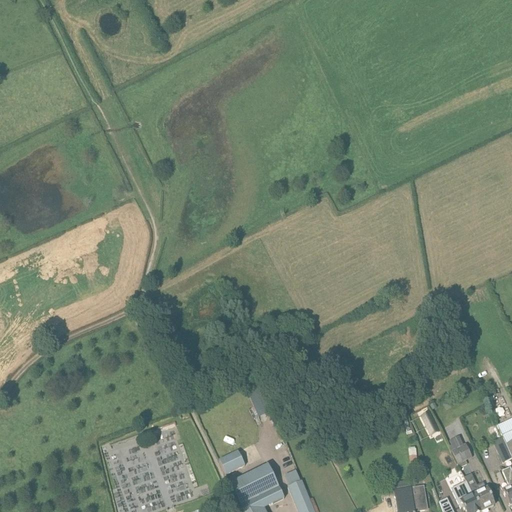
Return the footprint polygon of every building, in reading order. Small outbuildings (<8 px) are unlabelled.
[(266,416),(260,388),(251,390),(256,418),(266,416)] [(494,391),(484,395),(486,401),(496,396),(494,391)] [(425,428),(434,423),(429,413),(420,418),(425,428)] [(463,447),(459,437),(448,442),(450,447),(449,447),(459,470),(467,466),(465,461),(471,459),(465,446),(463,447)] [(506,446),(503,439),(493,443),(502,464),(511,460),(506,446)] [(237,452),(219,461),(218,461),(226,477),(245,467),(237,452)] [(416,467),(415,456),(408,457),(409,467),(416,467)] [(264,511),(263,510),(284,499),(266,466),(230,485),(243,511),(264,511)] [(511,470),(509,472),(509,471),(504,473),(503,471),(501,473),(506,485),(500,488),(509,509),(511,508),(511,510),(511,509),(511,470)] [(468,485),(475,482),(473,475),(466,478),(468,485)] [(409,481),(407,482),(394,484),(396,492),(394,493),(397,511),(414,511),(411,490),(409,481)] [(287,488),(296,511),(314,511),(302,482),(287,488)] [(490,500),(491,500),(486,490),(483,484),(477,487),(475,484),(468,487),(470,492),(472,497),(473,497),(479,511),(483,511),(493,507),(490,500)] [(417,511),(426,511),(423,488),(411,490),(414,511),(417,511)] [(457,498),(463,511),(479,511),(473,497),(472,497),(466,500),(464,495),(457,498)] [(452,511),(446,500),(439,503),(442,511),(452,511)]
